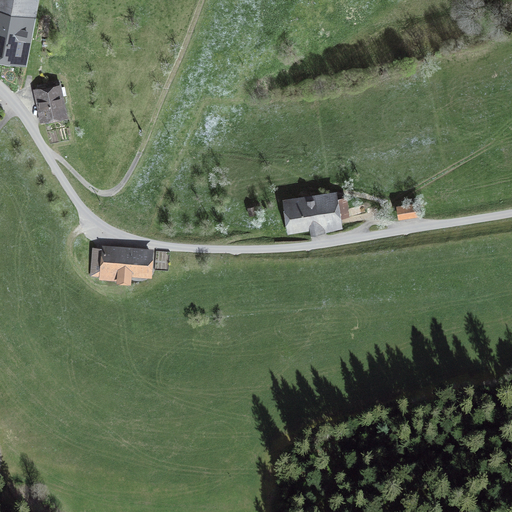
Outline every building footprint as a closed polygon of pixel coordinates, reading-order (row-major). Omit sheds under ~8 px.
[(0,0),(0,52),(19,56),(30,4),(34,4),(34,0),(0,0)] [(58,88),(38,89),(41,114),(60,112),(58,88)] [(291,224),(310,221),(311,233),(341,225),(336,194),(287,202),(291,224)] [(399,215),(420,211),(419,201),(398,204),(399,215)] [(93,245),(91,275),(101,276),(101,279),(129,281),(129,269),(147,271),(148,251),(104,248),(104,246),(93,245)]
